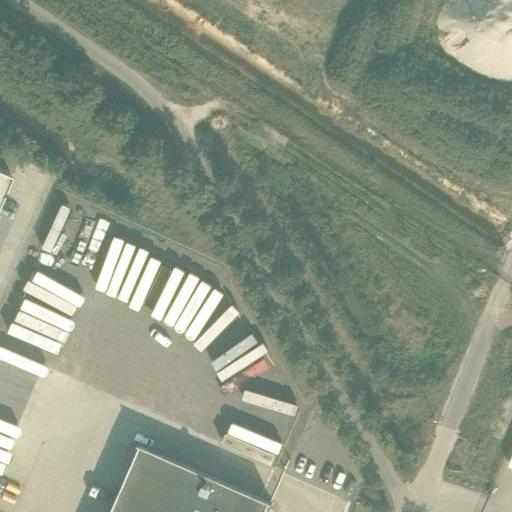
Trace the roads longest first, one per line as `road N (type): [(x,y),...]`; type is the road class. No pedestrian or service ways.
road 1 (unclassified): [(411,511),(159,102),(15,0)]
road 2 (unknown): [(307,511),(270,468),(105,406),(91,416),(46,511)]
